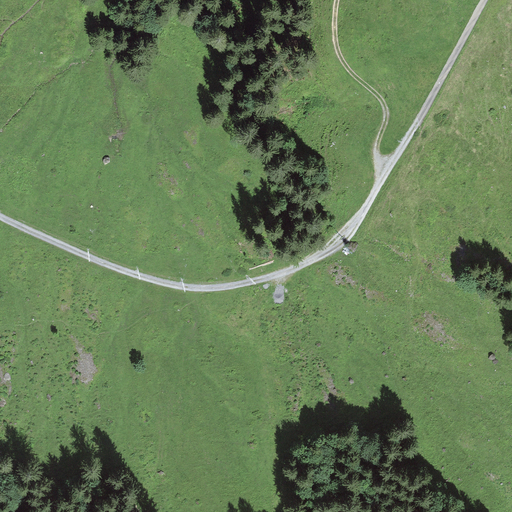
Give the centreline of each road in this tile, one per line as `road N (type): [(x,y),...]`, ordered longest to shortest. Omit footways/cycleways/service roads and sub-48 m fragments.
road 1 (track): [(483,0),(419,119),(337,242),(302,267),(227,287)]
road 2 (track): [(227,287),(135,273),(0,213)]
road 3 (track): [(385,175),(374,158),(388,108),(338,57),(335,0)]
